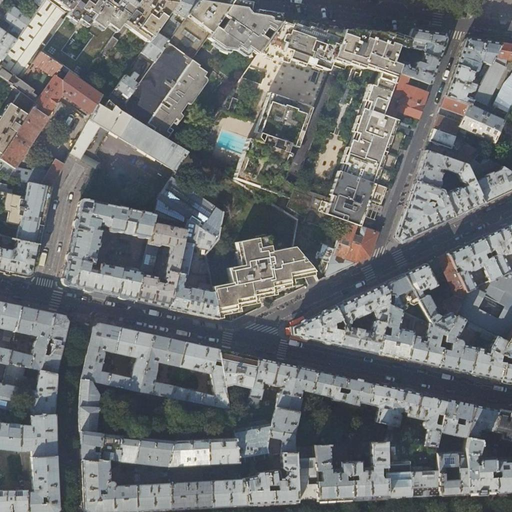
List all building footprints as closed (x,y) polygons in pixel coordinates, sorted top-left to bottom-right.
[(44,0),(40,7),(30,20),(21,32),(18,36),(15,41),(0,61),(0,67),(16,79),(73,0),(44,0)] [(122,24),(139,0),(77,0),(65,17),(75,23),(78,20),(88,27),(91,22),(102,29),(105,23),(116,32),(122,24)] [(197,0),(172,37),(168,42),(120,110),(120,111),(145,127),(192,59),(207,37),(232,0),(197,0)] [(170,0),(139,0),(122,24),(148,43),(155,32),(170,11),(177,1),(170,0)] [(178,0),(177,1),(170,11),(173,14),(162,30),(172,37),(197,0),(178,0)] [(258,52),(282,18),(256,13),(249,12),(250,6),(250,5),(249,4),(249,3),(248,2),(246,2),(244,3),(243,2),(233,0),(232,0),(207,37),(216,44),(221,46),(237,49),(239,45),(245,50),(249,45),(258,52)] [(21,32),(30,20),(11,6),(2,19),(21,32)] [(331,58),(342,30),(334,27),(333,28),(328,27),(326,26),(325,27),(317,24),(317,26),(309,23),(308,24),(301,22),(300,24),(298,22),(295,21),(294,23),(282,18),(258,52),(234,86),(266,98),(255,132),(258,133),(256,139),(262,143),(267,145),(266,146),(246,140),(232,180),(291,199),(288,207),(301,215),(305,215),(304,220),(326,228),(326,227),(327,225),(328,224),(329,222),(332,220),(333,219),(335,219),(336,218),(338,218),(340,218),(342,219),(343,219),(345,220),(345,221),(371,231),(377,212),(386,188),(359,177),(350,203),(296,186),(290,183),(283,181),(293,154),(285,151),(288,144),(296,147),(331,58)] [(343,28),(342,30),(331,58),(338,60),(344,62),(296,186),(350,203),(359,177),(386,188),(390,176),(404,136),(393,131),(396,120),(381,115),(389,93),(396,73),(408,39),(390,36),(368,32),(351,29),(343,28)] [(0,61),(15,41),(0,29),(0,61)] [(445,40),(441,34),(427,32),(411,29),(408,39),(396,73),(429,84),(436,64),(445,40)] [(168,42),(155,32),(148,43),(141,53),(152,60),(150,63),(142,57),(140,60),(137,58),(108,99),(120,110),(168,42)] [(100,53),(106,57),(118,40),(113,36),(100,53)] [(458,54),(454,65),(465,69),(465,70),(473,73),(476,71),(479,62),(481,62),(485,63),(482,69),(486,71),(499,43),(476,40),(469,38),(463,42),(458,54)] [(511,45),(499,43),(486,71),(481,80),(475,93),(474,93),(472,98),(486,105),(504,68),(506,59),(511,60),(511,45)] [(111,60),(117,64),(123,55),(118,51),(111,60)] [(0,67),(0,77),(12,85),(11,86),(19,93),(33,104),(0,156),(0,159),(4,163),(0,168),(0,171),(7,175),(20,183),(50,188),(63,165),(54,160),(47,172),(35,165),(31,172),(14,169),(47,118),(46,117),(61,95),(91,116),(101,97),(66,72),(61,81),(53,76),(60,65),(40,52),(32,63),(52,77),(36,102),(29,97),(34,89),(20,79),(19,81),(16,79),(0,67)] [(182,116),(180,112),(186,103),(190,104),(207,80),(208,78),(205,76),(207,73),(199,67),(200,65),(192,59),(145,127),(166,140),(173,129),(169,127),(172,123),(176,125),(182,116)] [(465,69),(454,65),(449,82),(443,97),(468,105),(471,99),(465,97),(466,94),(467,93),(469,89),(468,88),(468,87),(469,83),(473,73),(465,70),(465,69)] [(424,98),(429,84),(396,73),(389,93),(422,105),(424,98)] [(511,101),(511,76),(502,85),(493,106),(504,111),(503,113),(506,115),(511,101)] [(0,156),(33,104),(19,93),(11,105),(9,104),(0,117),(0,156)] [(416,121),(422,105),(389,93),(381,115),(396,120),(414,127),(416,121)] [(102,95),(101,97),(91,116),(88,123),(87,122),(69,153),(80,159),(92,139),(101,144),(108,132),(173,173),(187,153),(166,140),(145,127),(120,111),(120,110),(108,99),(102,95)] [(468,105),(443,97),(438,111),(432,129),(454,136),(468,105)] [(503,121),(468,105),(454,136),(473,150),(485,159),(486,158),(503,121)] [(454,136),(432,129),(427,142),(458,153),(453,161),(463,164),(473,150),(454,136)] [(485,159),(473,150),(463,164),(482,203),(486,201),(511,188),(511,174),(510,173),(486,158),(485,159)] [(453,161),(424,151),(417,170),(413,182),(437,191),(438,188),(440,188),(442,184),(440,184),(439,179),(440,174),(439,174),(440,170),(443,169),(456,173),(460,183),(464,184),(464,187),(460,189),(458,188),(442,195),(452,217),(465,211),(482,203),(463,164),(453,161)] [(39,239),(50,188),(20,183),(7,175),(0,171),(0,212),(6,213),(4,222),(2,222),(2,225),(4,227),(16,230),(14,240),(38,245),(39,239)] [(152,216),(147,239),(145,248),(142,263),(140,274),(134,301),(147,304),(167,308),(185,221),(214,241),(221,213),(170,178),(155,201),(152,216)] [(442,195),(440,192),(437,191),(413,182),(406,202),(393,237),(399,242),(412,236),(452,217),(442,195)] [(147,239),(152,216),(82,200),(80,200),(79,201),(78,202),(77,204),(61,281),(61,283),(63,285),(64,286),(78,289),(134,301),(140,274),(136,273),(136,272),(135,271),(134,270),(133,270),(131,269),(130,269),(128,269),(126,270),(126,271),(97,265),(96,269),(87,268),(88,262),(92,262),(95,250),(96,249),(96,248),(97,246),(97,245),(97,243),(97,242),(97,241),(99,232),(95,231),(96,226),(107,228),(106,232),(107,232),(108,233),(110,234),(112,234),(113,234),(114,234),(115,233),(120,234),(119,239),(128,241),(129,236),(134,237),(135,238),(136,239),(137,239),(138,239),(140,240),(141,240),(142,239),(143,239),(147,239)] [(301,215),(288,207),(282,204),(280,208),(300,219),(295,244),(320,249),(321,244),(335,248),(341,233),(326,228),(304,220),(305,215),(301,215)] [(207,250),(214,241),(185,221),(167,308),(184,312),(218,319),(216,313),(211,289),(206,291),(185,286),(183,289),(180,289),(179,286),(182,274),(184,275),(190,246),(207,250)] [(371,249),(377,233),(371,231),(345,221),(341,233),(335,248),(326,276),(353,264),(368,257),(371,249)] [(511,222),(497,229),(481,237),(499,276),(509,271),(502,256),(511,251),(511,222)] [(270,287),(289,282),(288,277),(313,271),(312,270),(294,247),(295,244),(273,249),(269,234),(232,243),(237,266),(225,268),(229,283),(210,288),(211,289),(216,313),(236,308),(235,304),(241,303),(254,300),(253,295),(272,291),(270,287)] [(464,245),(446,253),(465,293),(475,288),(468,272),(482,266),(489,281),(499,276),(481,237),(464,245)] [(31,273),(38,245),(14,240),(13,249),(9,251),(0,248),(0,271),(11,274),(26,277),(27,277),(28,277),(29,276),(30,275),(31,273)] [(436,258),(424,264),(435,286),(443,302),(444,304),(449,313),(452,320),(454,315),(465,293),(446,253),(436,258)] [(413,269),(402,274),(429,326),(445,334),(452,320),(449,313),(440,317),(435,315),(432,309),(433,308),(427,296),(424,295),(422,296),(419,291),(426,288),(427,290),(435,286),(424,264),(413,269)] [(511,270),(509,271),(499,276),(489,281),(484,284),(480,285),(475,288),(465,293),(454,315),(464,320),(469,323),(478,328),(482,329),(485,331),(489,333),(494,336),(505,342),(511,328),(511,270)] [(387,281),(382,284),(387,295),(387,305),(416,319),(421,321),(427,325),(429,326),(402,274),(387,281)] [(387,295),(382,284),(353,297),(334,307),(340,321),(342,325),(343,325),(347,326),(349,324),(351,321),(371,311),(375,322),(383,323),(387,305),(387,295)] [(0,302),(0,328),(4,329),(3,335),(12,337),(14,331),(19,307),(0,302)] [(383,323),(382,326),(387,327),(385,336),(380,335),(376,354),(391,357),(405,360),(411,336),(415,323),(416,319),(387,305),(383,323)] [(36,310),(19,307),(14,331),(31,335),(31,338),(35,339),(33,343),(30,342),(29,345),(32,345),(30,355),(9,350),(6,365),(2,384),(17,387),(24,388),(26,377),(23,376),(24,370),(24,367),(38,370),(38,369),(39,370),(42,355),(46,338),(52,314),(36,310)] [(340,321),(334,307),(311,317),(289,328),(290,335),(319,341),(338,345),(341,331),(334,329),(333,324),(340,321)] [(58,315),(52,314),(46,338),(51,339),(47,356),(42,355),(39,370),(55,374),(67,322),(63,316),(58,315)] [(464,320),(454,315),(452,320),(445,334),(445,336),(442,348),(437,367),(452,370),(468,374),(474,348),(461,345),(461,343),(460,341),(459,341),(458,341),(457,341),(455,340),(456,338),(464,320)] [(382,326),(383,323),(375,322),(371,323),(370,332),(350,328),(349,325),(349,324),(347,326),(343,325),(341,331),(338,345),(363,351),(376,354),(380,335),(382,326)] [(106,351),(113,353),(118,328),(108,326),(97,323),(91,328),(80,380),(91,382),(106,384),(109,373),(99,371),(103,355),(105,355),(106,351)] [(478,328),(469,323),(466,327),(474,331),(477,332),(478,328)] [(445,334),(429,326),(427,325),(424,339),(425,340),(424,343),(419,342),(420,338),(411,336),(405,360),(421,363),(437,367),(442,348),(437,347),(440,336),(445,336),(445,334)] [(137,332),(118,328),(113,353),(134,358),(131,364),(127,363),(127,366),(130,367),(128,378),(109,373),(106,384),(106,385),(139,392),(151,335),(137,332)] [(511,328),(505,342),(498,356),(499,356),(504,357),(504,358),(511,359),(511,362),(511,364),(509,363),(508,365),(502,364),(499,380),(511,383),(511,328)] [(167,339),(151,335),(139,392),(171,399),(174,387),(153,383),(155,373),(158,373),(158,371),(156,370),(156,363),(178,367),(184,342),(167,339)] [(498,356),(505,342),(494,336),(488,349),(487,354),(482,353),(482,350),(474,348),(468,374),(483,377),(499,380),(502,364),(503,363),(498,362),(499,356),(498,356)] [(202,346),(184,342),(178,367),(185,369),(184,371),(187,372),(187,369),(210,374),(214,397),(174,387),(171,399),(228,410),(224,386),(217,350),(202,346)] [(0,348),(0,363),(6,365),(9,350),(0,348)] [(229,352),(217,350),(224,386),(231,384),(249,389),(256,358),(244,355),(229,352)] [(265,360),(256,358),(249,389),(246,404),(250,406),(257,406),(261,390),(260,389),(261,385),(260,382),(262,381),(263,383),(271,385),(276,362),(265,360)] [(284,364),(276,362),(271,385),(278,387),(281,385),(282,387),(280,388),(279,392),(278,393),(274,408),(286,410),(295,367),(284,364)] [(305,369),(295,367),(286,410),(298,413),(301,399),(300,397),(301,392),(300,391),(303,390),(304,392),(311,393),(315,371),(305,369)] [(55,374),(39,370),(38,369),(38,370),(34,389),(30,390),(28,416),(54,415),(55,389),(55,374)] [(330,374),(315,371),(311,393),(309,402),(313,403),(315,394),(331,398),(333,401),(340,403),(345,378),(330,374)] [(358,380),(345,378),(340,403),(356,406),(357,403),(369,405),(371,396),(368,395),(370,383),(358,380)] [(98,394),(91,382),(80,380),(78,414),(80,448),(81,460),(95,461),(97,453),(93,452),(92,446),(99,447),(101,434),(96,433),(98,394)] [(0,408),(11,411),(17,387),(2,384),(0,383),(0,408)] [(381,385),(370,383),(368,395),(371,396),(369,405),(376,407),(379,408),(376,420),(373,419),(373,423),(386,425),(394,388),(381,385)] [(407,391),(394,388),(386,425),(386,426),(396,428),(411,431),(412,430),(399,427),(401,416),(398,414),(399,413),(400,412),(406,413),(406,416),(414,418),(419,394),(407,391)] [(433,397),(419,394),(414,418),(427,421),(426,421),(424,422),(423,423),(423,425),(423,427),(423,428),(424,429),(425,430),(426,430),(427,430),(428,430),(426,439),(413,436),(413,434),(412,433),(411,431),(408,446),(435,447),(438,433),(440,427),(435,426),(434,424),(435,419),(441,420),(446,399),(433,397)] [(454,401),(446,399),(441,420),(440,427),(438,433),(465,439),(465,438),(472,405),(454,401)] [(480,407),(472,405),(465,438),(476,440),(478,431),(477,431),(478,429),(492,432),(497,411),(480,407)] [(298,413),(286,410),(274,408),(270,424),(267,438),(279,440),(280,442),(279,454),(279,455),(279,469),(283,472),(285,472),(283,476),(281,478),(277,479),(276,473),(274,471),(264,472),(268,486),(270,491),(271,504),(284,504),(296,503),(293,460),(291,435),(292,435),(298,413)] [(511,413),(497,411),(492,432),(499,434),(498,439),(511,441),(511,413)] [(55,448),(54,415),(28,416),(28,421),(28,425),(18,424),(18,451),(29,451),(29,457),(28,457),(28,458),(29,458),(30,481),(23,481),(24,490),(25,511),(56,511),(58,510),(55,448)] [(0,422),(0,449),(18,451),(18,424),(0,422)] [(232,430),(233,437),(238,462),(266,458),(265,448),(267,438),(270,424),(232,430)] [(393,443),(396,428),(386,426),(382,443),(384,469),(384,479),(385,498),(396,498),(410,497),(409,473),(409,462),(397,463),(397,443),(393,443)] [(138,437),(101,434),(99,447),(97,453),(95,461),(81,460),(83,509),(86,511),(126,511),(135,511),(134,485),(112,486),(112,484),(111,482),(110,482),(109,481),(108,481),(107,460),(133,463),(138,437)] [(171,440),(138,437),(133,463),(166,467),(171,440)] [(233,437),(206,439),(207,465),(207,467),(210,467),(210,465),(238,463),(238,462),(233,437)] [(465,438),(465,439),(462,449),(463,452),(465,494),(479,493),(493,492),(493,478),(492,472),(491,455),(491,448),(477,446),(478,442),(477,440),(476,440),(465,438)] [(206,439),(171,440),(166,467),(207,465),(206,439)] [(378,469),(384,469),(382,443),(367,443),(369,468),(368,471),(359,471),(358,462),(348,463),(349,479),(354,479),(354,483),(349,484),(350,500),(366,499),(385,498),(384,479),(379,479),(378,477),(378,469)] [(313,459),(314,472),(319,472),(319,479),(319,482),(314,483),(316,502),(330,501),(350,500),(349,484),(343,484),(343,479),(349,479),(348,463),(337,463),(337,472),(329,472),(328,470),(327,446),(312,446),(313,459)] [(463,452),(436,454),(437,472),(438,495),(449,495),(465,494),(463,452)] [(511,457),(494,459),(494,455),(491,455),(492,472),(494,472),(496,473),(496,478),(493,478),(493,492),(507,492),(511,491),(511,457)] [(313,459),(293,460),(296,503),(305,502),(316,502),(314,483),(314,472),(313,459)] [(241,478),(241,479),(246,506),(259,505),(269,504),(271,504),(270,491),(268,486),(264,472),(256,473),(252,477),(241,478)] [(437,472),(409,473),(410,497),(422,496),(438,495),(437,472)] [(133,475),(134,485),(135,511),(153,511),(168,510),(167,483),(143,485),(143,481),(140,482),(140,474),(133,475)] [(241,479),(208,481),(210,508),(227,507),(246,506),(241,479)] [(208,481),(167,483),(168,510),(187,509),(210,508),(208,481)] [(16,490),(0,490),(0,511),(25,511),(24,490),(19,490),(19,488),(16,488),(16,490)]
